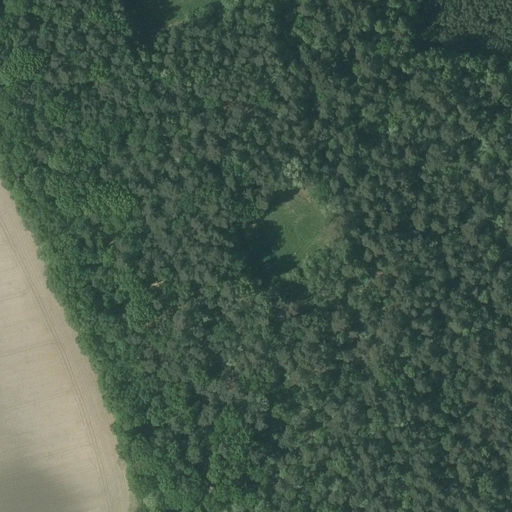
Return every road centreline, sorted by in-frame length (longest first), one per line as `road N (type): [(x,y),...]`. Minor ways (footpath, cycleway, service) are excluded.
road 1 (track): [(359,221),(367,309),(326,393),(309,394),(184,274),(119,267),(84,247),(0,96)]
road 2 (track): [(511,233),(474,220),(429,228),(359,221),(358,104),(377,0)]
